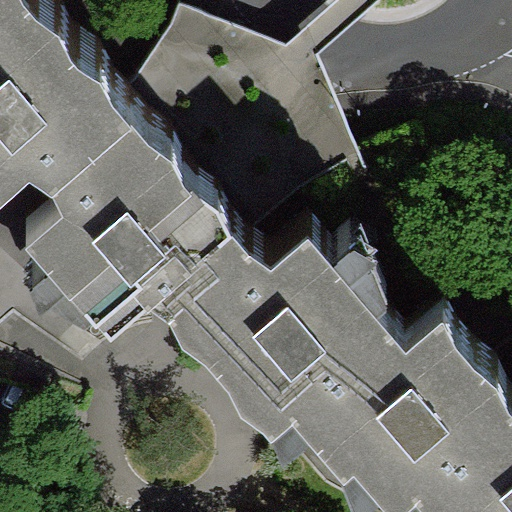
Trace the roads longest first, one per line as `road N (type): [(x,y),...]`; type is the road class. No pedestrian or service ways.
road 1 (tertiary): [(0,374),(352,47)]
road 2 (tertiary): [(242,0),(0,258)]
road 3 (tertiary): [(352,47),(428,51),(488,20)]
